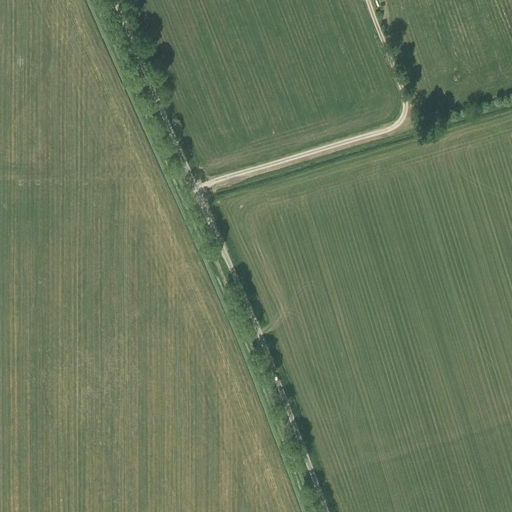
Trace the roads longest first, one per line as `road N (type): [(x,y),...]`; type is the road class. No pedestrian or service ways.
road 1 (unclassified): [(101,0),(219,265),(315,511)]
road 2 (unknown): [(188,194),(401,119),(404,97),(372,15)]
